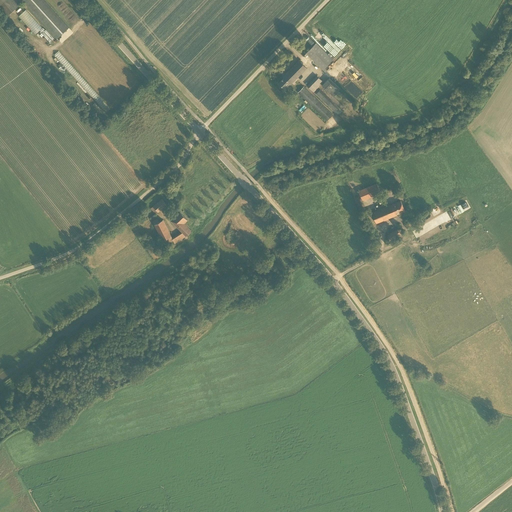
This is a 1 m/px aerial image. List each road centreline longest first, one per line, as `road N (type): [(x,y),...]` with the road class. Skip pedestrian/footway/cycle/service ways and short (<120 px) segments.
road 1 (tertiary): [(442,511),(377,343),(199,132)]
road 2 (track): [(0,387),(190,253),(251,190)]
road 3 (unclassified): [(0,278),(81,247),(174,172),(199,132)]
road 4 (unclassified): [(199,132),(329,0)]
road 5 (tertiary): [(199,132),(80,0)]
road 6 (track): [(511,422),(399,366),(392,371)]
